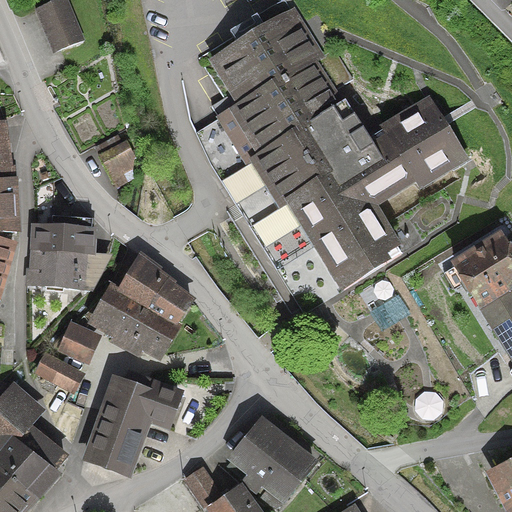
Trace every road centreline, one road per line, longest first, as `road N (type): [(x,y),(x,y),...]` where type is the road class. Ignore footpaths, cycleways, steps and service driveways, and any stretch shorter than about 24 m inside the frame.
road 1 (residential): [(30,105),(20,342),(31,387),(94,511)]
road 2 (residential): [(30,105),(96,202),(219,317),(264,383)]
road 3 (residential): [(264,383),(205,455),(122,497)]
road 4 (residential): [(511,439),(407,453),(367,472)]
road 5 (residential): [(264,383),(367,472)]
